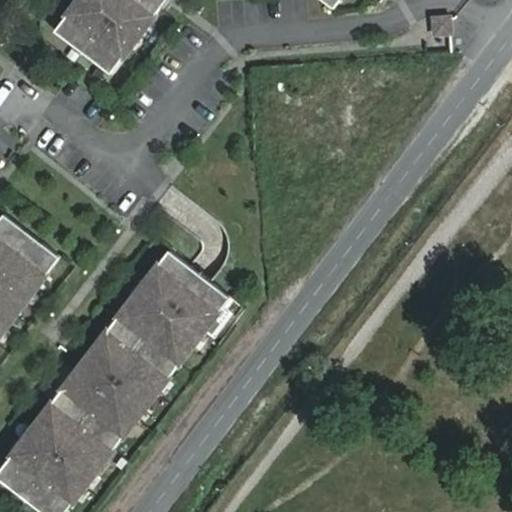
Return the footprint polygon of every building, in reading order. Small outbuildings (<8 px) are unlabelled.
[(79,0),(56,31),(111,73),(167,0),(79,0)] [(323,0),(334,8),(340,0),(323,0)] [(454,13),(438,15),(441,37),(457,35),(454,13)] [(340,143),(338,107),(296,111),(299,147),(340,143)] [(5,214),(0,220),(0,337),(61,256),(5,214)] [(169,247),(0,469),(0,475),(47,511),(63,511),(230,294),(169,247)]
